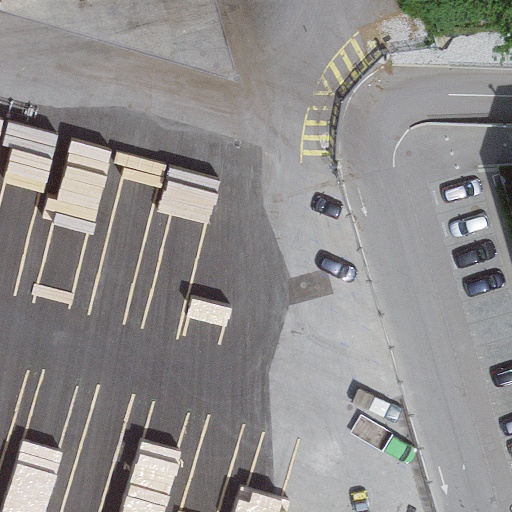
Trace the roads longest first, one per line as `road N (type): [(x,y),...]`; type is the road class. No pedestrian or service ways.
road 1 (residential): [(458,511),(311,0)]
road 2 (unknown): [(340,98),(240,110),(0,49)]
